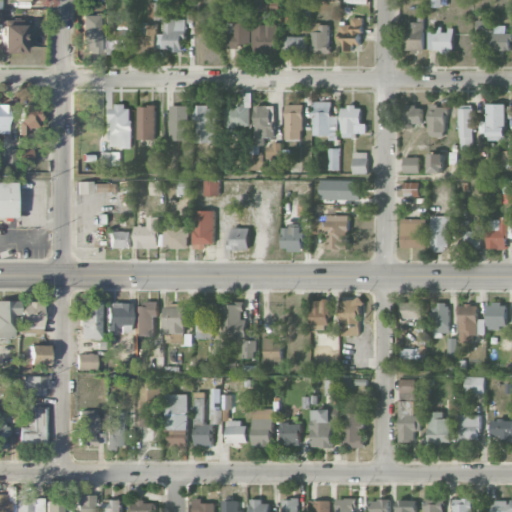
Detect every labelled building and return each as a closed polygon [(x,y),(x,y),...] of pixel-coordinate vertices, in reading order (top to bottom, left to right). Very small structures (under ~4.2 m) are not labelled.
[(268,14),(268,0),(255,0),(255,13),(268,14)] [(429,0),(429,7),(441,8),(441,0),(429,0)] [(150,19),(162,19),(162,3),(150,3),(150,19)] [(101,53),(100,15),(82,15),(83,53),(101,53)] [(341,24),(340,42),(344,42),(344,51),(353,51),(353,45),(362,45),(362,18),(351,17),(351,25),(341,24)] [(185,18),(165,18),(165,52),(184,52),(185,18)] [(477,50),(511,49),(511,33),(506,33),(506,27),(489,27),(489,20),(476,20),(477,50)] [(424,51),(424,22),(407,22),(407,51),(424,51)] [(156,49),(157,25),(137,24),(137,49),(156,49)] [(276,51),(277,25),(253,24),(252,51),(276,51)] [(330,24),(312,24),(312,54),(330,54),(330,24)] [(107,53),(129,53),(129,25),(107,26),(107,53)] [(1,26),(2,54),(25,53),(24,26),(1,26)] [(429,51),(454,51),(454,29),(444,29),(429,29),(429,51)] [(282,54),(307,54),(307,37),(283,36),(282,54)] [(331,102),(312,102),(312,136),(338,136),(338,116),(331,116),(331,102)] [(302,104),(285,105),(286,139),(303,139),(302,104)] [(506,104),(488,104),(488,140),(506,140),(506,104)] [(0,105),(0,133),(9,134),(9,106),(0,105)] [(41,130),(40,105),(20,106),(21,131),(41,130)] [(169,140),(188,141),(189,106),(170,105),(169,140)] [(195,142),(216,143),(216,109),(209,109),(209,105),(196,105),(195,142)] [(110,147),(131,147),(132,106),(111,106),(110,147)] [(138,106),(138,139),(155,139),(156,106),(138,106)] [(250,126),(250,106),(225,106),(226,127),(250,126)] [(265,145),(265,138),(273,138),(272,106),(254,106),(256,145),(265,145)] [(342,106),(341,137),(357,138),(357,134),(367,135),(367,124),(362,123),(362,107),(342,106)] [(422,124),(423,106),(406,106),(406,127),(414,127),(414,124),(422,124)] [(429,132),(446,132),(447,106),(430,106),(429,132)] [(459,107),(460,151),(474,150),(473,107),(459,107)] [(281,145),(267,144),(266,159),(280,160),(281,145)] [(340,170),(339,148),(328,148),(328,170),(340,170)] [(16,166),(16,150),(3,149),(3,165),(16,166)] [(511,150),(502,151),(502,166),(511,166),(511,150)] [(120,152),(100,152),(100,166),(120,165),(120,152)] [(353,173),(367,173),(368,152),(354,152),(353,173)] [(443,174),(444,154),(429,154),(429,173),(443,174)] [(264,170),(264,155),(253,155),(252,170),(264,170)] [(420,172),(419,157),(403,157),(404,173),(420,172)] [(322,199),(361,200),(361,180),(322,179),(322,199)] [(163,195),(163,181),(151,180),(150,194),(163,195)] [(220,181),(204,180),(204,196),(220,196),(220,181)] [(15,183),(0,182),(0,217),(14,218),(15,183)] [(419,182),(404,182),(404,196),(419,197),(419,182)] [(93,184),(93,193),(118,192),(118,183),(93,184)] [(298,215),(309,215),(309,205),(298,205),(298,215)] [(215,211),(195,210),(194,249),(206,249),(206,244),(215,244),(215,211)] [(348,215),(328,215),(327,250),(348,250),(348,215)] [(449,216),(431,216),(431,251),(449,252),(449,216)] [(135,248),(160,248),(159,217),(147,217),(147,226),(135,226),(135,248)] [(402,248),(426,247),(425,219),(401,219),(402,248)] [(165,248),(188,249),(189,227),(177,227),(177,220),(165,220),(165,248)] [(481,232),(470,232),(470,220),(459,220),(459,249),(481,248),(481,232)] [(508,220),(487,220),(487,249),(508,249),(508,220)] [(231,227),(231,249),(250,250),(250,228),(231,227)] [(302,250),(303,227),(282,227),(282,250),(302,250)] [(131,232),(109,231),(109,248),(131,249),(131,232)] [(362,322),(360,299),(340,300),(341,323),(362,322)] [(329,300),(311,300),(312,329),(330,329),(329,300)] [(18,301),(0,301),(0,338),(14,338),(14,315),(18,315),(18,301)] [(158,301),(143,302),(144,306),(135,307),(135,337),(155,336),(154,316),(158,316),(158,301)] [(423,318),(423,302),(401,301),(401,318),(423,318)] [(197,338),(215,339),(216,303),(198,302),(197,338)] [(224,302),(225,339),(248,339),(247,319),(244,319),(243,302),(224,302)] [(449,302),(432,303),(434,333),(450,332),(449,302)] [(42,334),(42,303),(21,303),(21,334),(42,334)] [(81,303),(80,339),(100,339),(101,303),(81,303)] [(107,330),(120,330),(120,333),(130,332),(130,303),(106,304),(107,330)] [(508,328),(507,303),(487,304),(488,328),(508,328)] [(165,305),(165,342),(184,343),(184,305),(165,305)] [(478,305),(459,305),(459,342),(473,343),(473,334),(485,334),(485,323),(478,323),(478,305)] [(256,341),(244,340),(244,358),(256,358),(256,341)] [(265,340),(266,361),(282,361),(282,340),(265,340)] [(47,345),(28,346),(29,365),(47,365),(47,345)] [(96,370),(95,354),(76,355),(76,370),(96,370)] [(23,396),(44,396),(45,389),(48,389),(49,377),(24,376),(23,396)] [(485,377),(465,377),(465,393),(485,394),(485,377)] [(337,379),(324,380),(325,395),(338,395),(337,379)] [(415,379),(399,379),(400,398),(416,397),(415,379)] [(137,399),(136,426),(148,427),(148,403),(156,403),(156,382),(141,381),(140,399),(137,399)] [(196,446),(213,445),(213,424),(206,424),(205,393),(194,393),(196,446)] [(211,424),(221,424),(222,393),(212,393),(211,424)] [(187,394),(167,394),(168,446),(188,445),(187,394)] [(232,409),(232,395),(223,395),(222,409),(232,409)] [(421,415),(412,415),(412,401),(400,401),(399,441),(416,442),(416,431),(421,431),(421,415)] [(46,407),(28,408),(28,427),(20,427),(20,444),(46,443),(46,407)] [(333,422),(339,422),(339,409),(312,408),(311,448),(332,448),(333,422)] [(273,409),(254,409),(253,446),(273,447),(273,409)] [(79,447),(97,446),(96,411),(78,411),(79,447)] [(428,442),(451,443),(451,419),(444,418),(444,412),(429,411),(428,442)] [(107,449),(119,449),(119,446),(127,446),(127,412),(115,413),(115,417),(107,418),(107,449)] [(364,447),(364,413),(344,413),(343,447),(364,447)] [(481,415),(459,414),(458,441),(480,441),(481,415)] [(511,419),(491,420),(491,436),(500,435),(500,442),(511,441),(511,419)] [(228,443),(248,443),(248,422),(228,422),(228,443)] [(301,445),(300,423),(281,423),(282,445),(301,445)] [(0,511),(42,511),(42,499),(13,500),(13,495),(0,494),(0,511)] [(94,511),(94,495),(76,496),(76,511),(94,511)] [(453,511),(473,511),(473,498),(453,499),(453,511)] [(121,511),(122,500),(105,499),(104,511),(121,511)] [(215,511),(215,503),(202,503),(202,499),(194,499),(193,511),(215,511)] [(299,511),(299,499),(282,499),(282,511),(299,511)] [(336,511),(355,511),(356,499),(337,499),(336,511)] [(425,499),(424,511),(443,511),(444,499),(425,499)] [(61,511),(61,500),(46,501),(45,511),(61,511)] [(222,511),(242,511),(242,500),(222,501),(222,511)] [(330,511),(331,501),(314,500),(314,511),(330,511)] [(369,511),(389,511),(390,500),(369,500),(369,511)] [(397,511),(416,511),(416,500),(398,500),(397,511)] [(155,511),(155,501),(133,502),(133,511),(155,511)] [(249,511),(269,511),(269,501),(249,501),(249,511)] [(491,502),(491,511),(511,511),(511,502),(491,502)]
